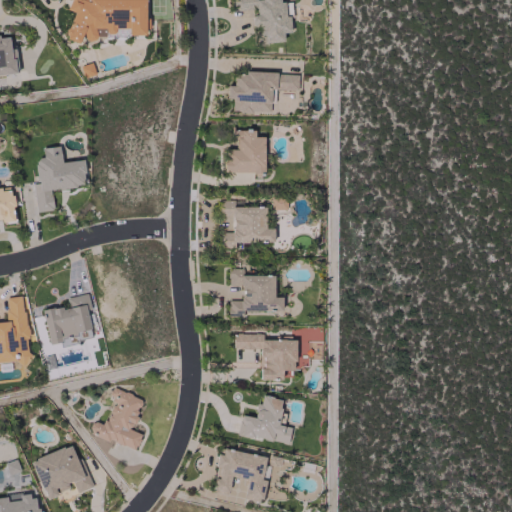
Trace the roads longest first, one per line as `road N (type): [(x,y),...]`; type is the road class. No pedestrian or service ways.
road 1 (residential): [(130,511),(165,463),(188,392),(177,228),(195,61),(192,0)]
road 2 (residential): [(0,263),(90,235),(177,228)]
